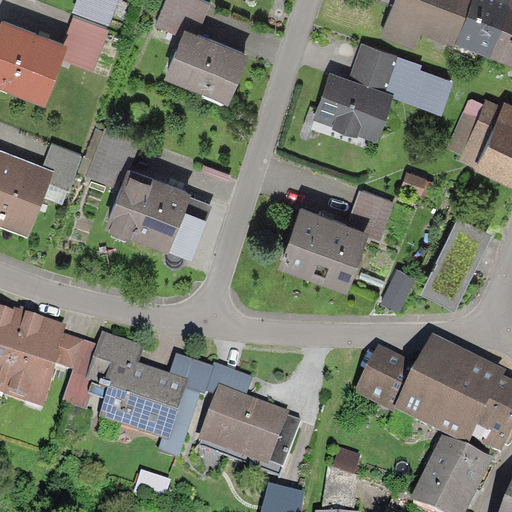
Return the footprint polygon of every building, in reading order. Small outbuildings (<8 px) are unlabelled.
[(42,14),(4,0),(2,0),(0,7),(0,88),(43,105),(63,55),(100,69),(111,41),(74,27),(42,14)] [(79,0),(75,11),(112,25),(121,0),(79,0)] [(204,5),(193,0),(165,0),(154,26),(177,36),(159,76),(226,105),(245,60),(191,36),(204,5)] [(393,0),(379,35),(415,50),(424,30),(487,56),(509,0),(393,0)] [(511,0),(509,0),(487,56),(511,66),(511,0)] [(395,60),(359,47),(347,80),(329,74),(311,124),(375,147),(394,96),(384,92),(395,60)] [(426,77),(402,67),(397,80),(421,90),(426,77)] [(511,111),(498,106),(472,172),(511,187),(511,111)] [(133,140),(102,128),(85,176),(117,187),(104,225),(178,251),(198,193),(123,167),(133,140)] [(38,166),(0,150),(0,226),(23,236),(47,180),(64,187),(77,156),(48,143),(38,166)] [(422,181),(401,173),(395,189),(416,197),(422,181)] [(342,225),(299,209),(276,270),(350,297),(385,204),(354,193),(342,225)] [(427,281),(456,296),(484,241),(455,226),(427,281)] [(383,303),(401,312),(417,278),(399,269),(383,303)] [(73,336),(0,306),(0,395),(41,412),(73,336)] [(145,351),(100,339),(77,422),(172,448),(189,387),(139,374),(145,351)] [(493,467),(511,429),(511,387),(431,347),(395,418),(493,467)] [(288,421),(218,395),(197,450),(267,476),(288,421)] [(474,511),(493,471),(438,446),(408,511),(474,511)] [(333,454),(330,511),(357,511),(360,455),(333,454)]
